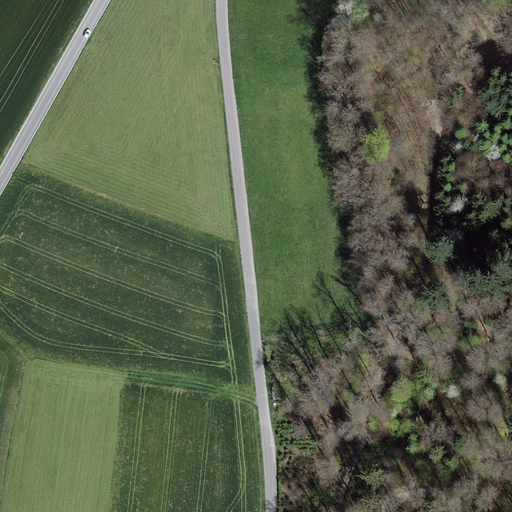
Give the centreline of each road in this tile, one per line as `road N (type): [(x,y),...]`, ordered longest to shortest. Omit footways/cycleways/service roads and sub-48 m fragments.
road 1 (track): [(338,511),(432,234),(446,83),(469,0)]
road 2 (unclassified): [(222,0),(269,511)]
road 3 (tertiary): [(102,0),(0,182)]
